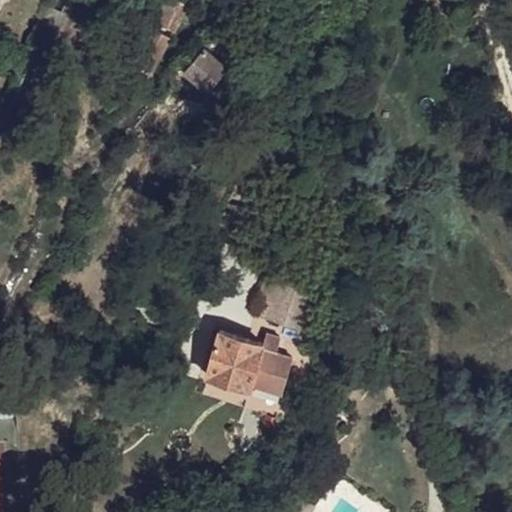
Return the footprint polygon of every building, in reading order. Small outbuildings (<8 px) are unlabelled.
[(159,32),(139,66),(151,72),(170,38),(159,32)] [(204,46),(184,70),(208,89),(227,65),(204,46)] [(127,148),(110,173),(123,181),(140,156),(127,148)] [(268,268),(254,313),(303,327),(317,282),(268,268)] [(219,329),(205,374),(249,387),(250,383),(281,391),(293,355),(277,351),(262,347),(263,343),(219,329)] [(266,333),(262,347),(277,351),(281,337),(266,333)] [(28,341),(9,372),(27,383),(45,352),(28,341)] [(298,497),(290,511),(312,511),(316,506),(298,497)]
